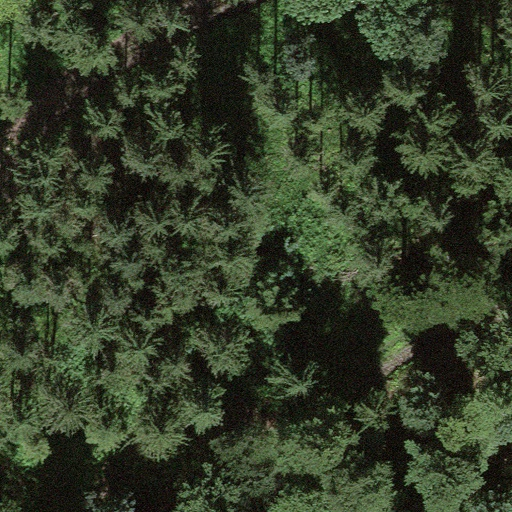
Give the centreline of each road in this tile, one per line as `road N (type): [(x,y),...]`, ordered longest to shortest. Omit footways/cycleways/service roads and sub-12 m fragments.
road 1 (track): [(283,511),(297,454),(381,360),(511,303)]
road 2 (track): [(0,172),(70,66),(212,0)]
